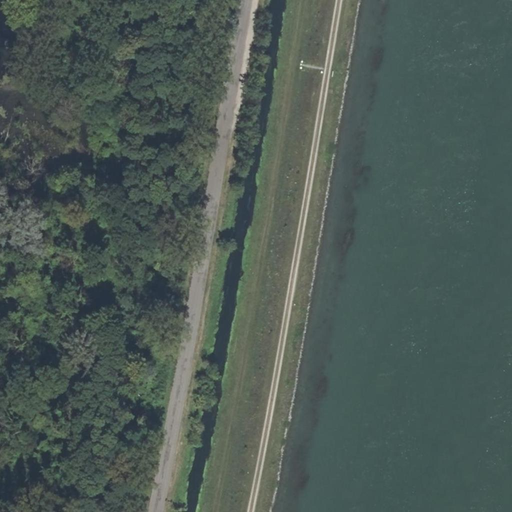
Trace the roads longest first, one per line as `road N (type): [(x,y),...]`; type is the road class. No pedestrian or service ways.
road 1 (track): [(338,0),(248,511)]
road 2 (track): [(301,0),(213,511)]
